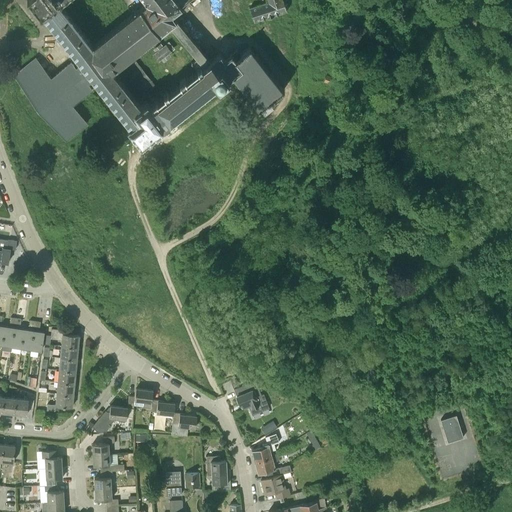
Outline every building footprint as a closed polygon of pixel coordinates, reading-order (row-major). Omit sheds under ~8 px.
[(249,45),(249,47),(241,54),(237,49),(237,47),(236,47),(236,49),(231,53),(230,52),(229,53),(230,54),(225,58),(220,52),(210,60),(204,53),(205,53),(205,52),(204,53),(199,47),(200,46),(199,45),(198,46),(193,40),(194,39),(193,40),(188,34),(189,33),(188,32),(187,33),(182,27),(183,26),(182,26),(176,20),(194,6),(200,0),(143,0),(146,3),(145,4),(132,14),(131,13),(131,14),(131,15),(126,19),(125,18),(124,19),(125,20),(119,25),(118,24),(117,24),(118,25),(112,30),(112,29),(111,29),(112,30),(106,35),(105,34),(104,35),(98,40),(97,40),(98,41),(93,45),(89,39),(89,38),(88,39),(83,33),(84,33),(84,32),(83,33),(79,29),(79,27),(79,26),(78,26),(75,23),(75,21),(74,20),(73,21),(70,17),(70,14),(69,14),(68,14),(64,9),(65,8),(64,7),(63,8),(59,3),(63,0),(27,0),(27,1),(41,18),(42,17),(57,34),(56,35),(61,41),(61,40),(75,58),(75,59),(72,62),(71,61),(70,61),(71,62),(70,62),(70,63),(68,64),(67,65),(68,65),(65,67),(65,66),(65,67),(62,69),(60,71),(59,71),(59,72),(57,73),(56,73),(56,74),(54,76),(54,75),(53,76),(51,78),(49,76),(49,75),(47,73),(47,72),(46,72),(45,70),(44,70),(43,68),(43,67),(42,67),(40,65),(41,65),(40,64),(38,62),(39,62),(38,61),(38,62),(36,59),(37,58),(36,58),(14,75),(15,75),(16,76),(16,75),(18,78),(17,78),(18,78),(20,80),(19,81),(20,81),(22,83),(21,84),(22,83),(24,85),(23,86),(23,87),(24,86),(26,88),(25,89),(25,90),(27,89),(28,91),(27,92),(27,93),(29,91),(30,94),(29,95),(30,94),(35,100),(33,102),(38,108),(44,115),(45,113),(50,119),(49,120),(51,119),(52,121),(51,123),(53,122),(54,124),(53,125),(54,125),(55,124),(57,127),(55,128),(56,128),(57,127),(59,129),(58,130),(59,130),(61,132),(60,133),(61,133),(63,135),(62,135),(63,136),(63,135),(65,137),(65,138),(65,139),(87,122),(86,121),(86,122),(85,121),(85,122),(83,119),(84,119),(83,119),(81,117),(82,116),(81,116),(79,114),(79,113),(77,111),(75,109),(75,108),(73,106),(73,105),(72,105),(71,103),(73,101),(74,101),(76,99),(77,99),(77,98),(79,96),(79,97),(80,96),(79,96),(82,94),(85,92),(87,90),(88,90),(90,88),(91,87),(91,88),(96,84),(109,102),(114,108),(115,108),(128,125),(127,127),(141,144),(152,135),(159,130),(160,130),(159,129),(170,121),(171,120),(175,117),(178,115),(181,112),(186,108),(191,104),(192,104),(196,101),(201,96),(202,96),(207,92),(212,87),(217,84),(218,86),(219,86),(227,80),(230,80),(230,78),(229,78),(233,75),(237,81),(236,82),(237,83),(238,82),(242,87),(241,88),(242,89),(243,88),(247,93),(246,95),(247,95),(248,94),(252,100),(251,101),(252,102),(253,101),(258,107),(258,109),(259,109),(259,108),(263,113),(278,102),(273,96),(282,89),(284,89),(282,88),(277,82),(278,81),(277,80),(276,81),(272,75),(273,74),(272,74),(271,75),(267,69),(268,68),(267,67),(266,68),(262,61),(261,62),(257,56),(258,55),(257,55),(256,55),(250,47),(250,45),(249,45)] [(273,15),(286,10),(283,0),(262,0),(263,3),(249,7),(254,21),(255,21),(255,20),(267,16),(268,17),(273,15)] [(332,78),(326,75),(324,82),(330,84),(332,78)] [(8,240),(0,238),(0,263),(0,264),(0,261),(6,262),(8,248),(6,248),(8,240)] [(5,326),(2,345),(1,350),(11,351),(14,327),(14,328),(5,327),(5,326)] [(14,327),(11,351),(11,350),(20,352),(21,348),(22,341),(24,328),(24,329),(14,328),(15,327),(14,327)] [(21,348),(31,349),(34,330),(33,330),(33,331),(24,329),(24,328),(22,341),(21,348)] [(78,347),(79,339),(79,335),(63,333),(63,329),(51,328),(51,335),(46,335),(45,344),(50,344),(50,338),(62,339),(61,345),(78,347)] [(41,351),(44,331),(43,331),(43,332),(34,331),(34,330),(31,349),(41,351)] [(77,359),(78,347),(61,345),(60,357),(77,359)] [(59,369),(76,371),(77,359),(60,357),(59,369)] [(58,381),(74,383),(76,371),(59,369),(58,381)] [(257,380),(234,389),(237,395),(236,396),(240,404),(242,404),(244,408),(249,406),(252,414),(269,407),(265,394),(263,395),(257,380)] [(57,386),(57,393),(73,395),(74,383),(58,381),(58,382),(55,381),(54,385),(57,386)] [(152,399),(153,390),(136,388),(135,396),(129,395),(127,407),(128,408),(133,408),(134,406),(151,408),(152,401),(152,399)] [(57,393),(55,405),(72,407),(73,395),(57,393)] [(14,413),(16,398),(3,397),(2,412),(14,413)] [(28,399),(16,398),(14,413),(27,414),(28,399)] [(152,401),(151,408),(150,411),(156,411),(156,412),(173,414),(174,412),(175,403),(161,401),(161,400),(152,399),(152,401)] [(128,408),(127,407),(110,405),(110,411),(106,411),(106,410),(91,429),(91,430),(92,429),(98,431),(107,430),(111,425),(109,423),(114,418),(127,419),(128,408)] [(171,434),(184,434),(188,426),(195,427),(197,416),(182,414),(182,413),(174,412),(173,414),(172,424),(171,434)] [(462,437),(455,416),(441,420),(447,441),(462,437)] [(305,434),(315,450),(320,447),(310,431),(305,434)] [(272,457),(271,456),(270,452),(275,450),(273,444),(279,443),(276,434),(265,437),(267,443),(262,445),(263,447),(252,450),(255,462),(272,457)] [(93,455),(109,454),(108,443),(114,442),(114,436),(102,437),(103,443),(92,444),(93,455)] [(1,460),(13,462),(15,445),(3,444),(1,460)] [(370,460),(371,459),(374,454),(363,448),(359,454),(370,460)] [(45,468),(62,467),(61,456),(55,456),(54,450),(42,451),(43,457),(45,457),(45,468)] [(109,465),(109,454),(93,455),(94,466),(100,465),(100,471),(112,470),(112,471),(124,470),(124,464),(109,465)] [(255,462),(258,473),(275,469),(273,462),(280,460),(278,454),(271,456),(272,457),(255,462)] [(211,488),(211,489),(231,488),(230,488),(228,488),(226,459),(220,460),(220,455),(206,455),(206,456),(207,475),(211,474),(211,482),(211,483),(212,488),(211,488)] [(279,467),(281,474),(290,471),(288,465),(279,467)] [(44,485),(56,484),(56,478),(62,478),(62,467),(45,468),(46,479),(44,479),(44,485)] [(112,470),(100,471),(100,477),(94,477),(95,488),(111,488),(110,477),(112,477),(112,471),(112,470)] [(165,471),(166,495),(182,494),(180,470),(180,471),(166,472),(166,471),(165,471)] [(198,472),(185,473),(186,487),(199,486),(198,472)] [(285,488),(281,474),(261,479),(261,481),(265,494),(277,491),(279,497),(289,494),(288,488),(285,488)] [(47,502),(64,501),(63,490),(57,490),(56,484),(44,485),(45,491),(46,491),(47,502)] [(111,499),(111,488),(95,488),(96,500),(106,499),(106,505),(118,504),(118,498),(111,499)] [(170,511),(182,511),(182,500),(170,500),(170,511)] [(60,511),(64,511),(64,501),(47,502),(42,503),(42,511),(60,511)] [(302,511),(318,511),(316,501),(301,504),(302,511)] [(241,511),(241,510),(240,503),(230,504),(230,511),(241,511)]
